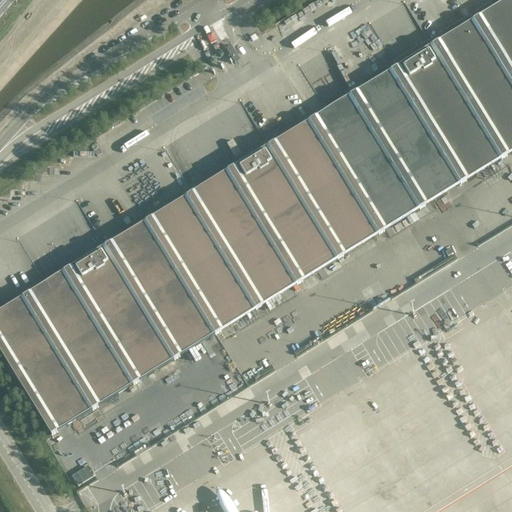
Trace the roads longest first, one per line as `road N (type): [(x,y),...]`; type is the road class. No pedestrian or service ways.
road 1 (unclassified): [(0,155),(198,28)]
road 2 (unclassified): [(187,10),(56,87),(0,148)]
